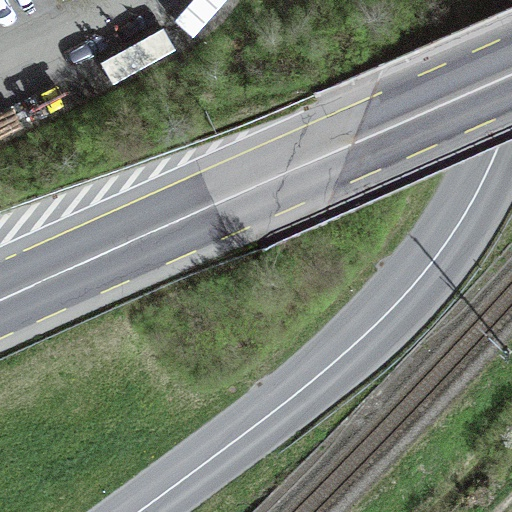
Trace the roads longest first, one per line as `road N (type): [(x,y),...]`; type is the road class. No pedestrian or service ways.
road 1 (tertiary): [(511,106),(467,208),(412,285),(307,382),(138,511)]
road 2 (primary): [(0,299),(511,73)]
